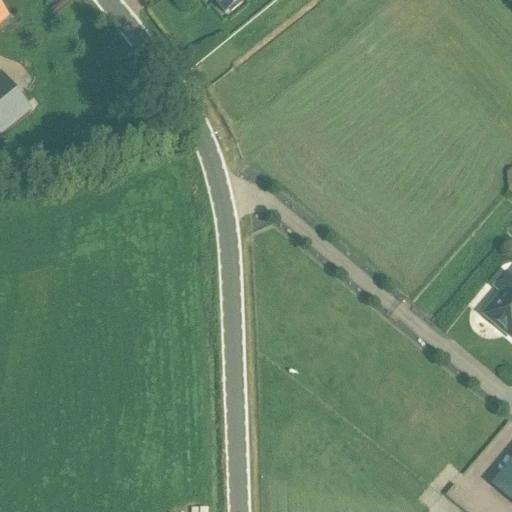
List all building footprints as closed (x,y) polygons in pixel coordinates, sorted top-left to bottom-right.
[(205,0),(208,2),(209,0),(211,0),(224,15),(229,11),(231,14),(241,5),(239,3),(242,0),(205,0)] [(0,25),(8,19),(0,8),(0,25)] [(0,137),(31,113),(0,74),(0,137)] [(501,291),(505,295),(486,318),(511,338),(511,337),(511,334),(510,333),(511,331),(511,281),(510,280),(501,291)] [(511,476),(500,491),(511,501),(511,476)]
